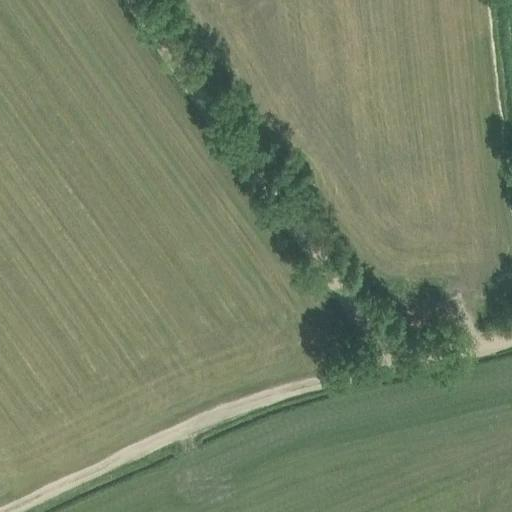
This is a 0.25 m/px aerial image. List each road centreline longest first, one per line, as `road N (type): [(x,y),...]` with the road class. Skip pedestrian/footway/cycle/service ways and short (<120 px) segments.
road 1 (track): [(140,0),(389,364)]
road 2 (track): [(11,511),(250,398),(389,364)]
road 3 (track): [(389,364),(511,334)]
